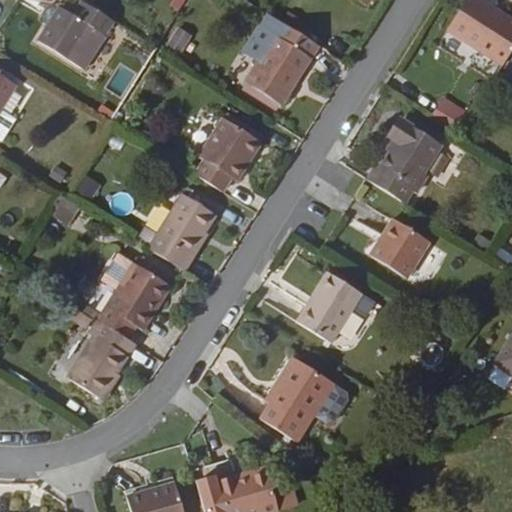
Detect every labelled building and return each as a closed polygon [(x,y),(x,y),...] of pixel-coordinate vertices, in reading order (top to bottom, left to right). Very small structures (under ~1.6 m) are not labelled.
[(505,71),(511,59),(511,22),(480,0),(472,0),(449,34),(505,71)] [(74,66),(106,18),(87,5),(75,20),(64,12),(63,14),(53,28),(41,44),(74,66)] [(53,28),(63,14),(57,8),(47,15),(47,22),(53,28)] [(280,43),(288,31),(279,24),(267,17),(259,30),(280,43)] [(181,56),(193,36),(177,26),(164,46),(181,56)] [(320,50),(288,31),(280,43),(259,30),(243,54),(258,64),(245,83),(251,87),(279,106),(283,109),(320,50)] [(0,123),(7,112),(22,90),(0,76),(0,123)] [(279,106),(251,87),(249,92),(277,111),(279,106)] [(432,114),(456,128),(467,110),(443,96),(432,114)] [(7,112),(0,123),(0,138),(7,143),(21,121),(7,112)] [(229,115),(225,121),(265,147),(269,141),(229,115)] [(199,180),(226,196),(237,181),(242,184),(250,172),(246,168),(251,158),(257,162),(265,147),(225,121),(202,159),(209,165),(199,180)] [(383,170),(373,184),(411,207),(419,194),(423,197),(434,181),(429,177),(447,148),(409,124),(398,142),(403,145),(387,173),(383,170)] [(86,176),(76,192),(91,201),(101,185),(86,176)] [(63,231),(78,208),(59,195),(44,219),(63,231)] [(189,197),(154,251),(192,275),(200,260),(195,258),(220,218),(189,197)] [(414,282),(437,247),(400,224),(376,260),(414,282)] [(111,286),(122,293),(139,266),(126,258),(111,286)] [(122,293),(102,324),(132,343),(143,328),(148,332),(175,290),(139,266),(122,293)] [(339,348),(370,300),(339,280),(319,312),(312,309),(303,326),(339,348)] [(71,307),(66,320),(91,331),(96,317),(71,307)] [(132,343),(102,324),(93,337),(98,341),(72,380),(106,403),(140,348),(132,343)] [(511,343),(500,363),(511,370),(511,343)] [(303,449),(342,390),(299,363),(282,390),(287,395),(267,426),(303,449)] [(242,473),(200,484),(207,511),(272,511),(284,509),(275,469),(243,476),(242,473)] [(135,511),(189,511),(182,484),(132,497),(135,511)]
